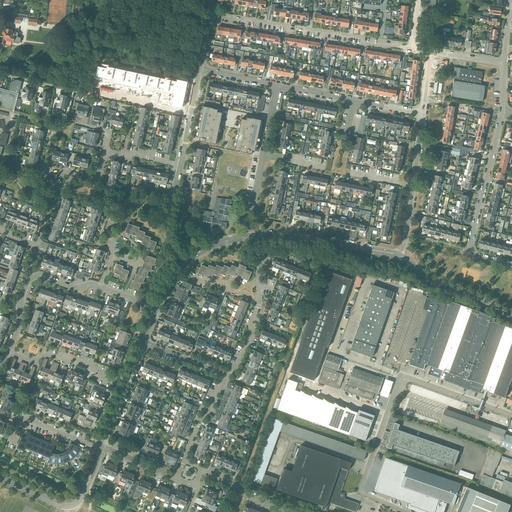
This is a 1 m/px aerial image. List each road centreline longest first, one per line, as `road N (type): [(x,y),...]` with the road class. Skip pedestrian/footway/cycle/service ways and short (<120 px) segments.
road 1 (unclassified): [(405,511),(362,493),(361,485),(399,378),(511,415)]
road 2 (residential): [(511,265),(470,250),(503,112)]
road 3 (tertiary): [(100,449),(83,493),(67,507),(0,476)]
road 4 (tertiary): [(399,256),(268,235)]
road 5 (residential): [(125,385),(66,355),(46,352),(33,361),(6,350)]
road 6 (tertiary): [(511,321),(433,284),(399,256)]
